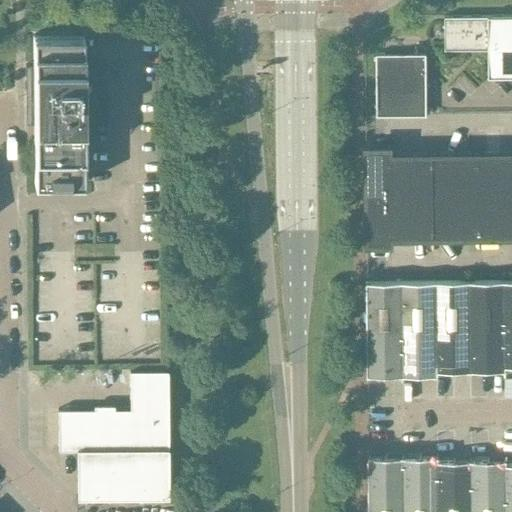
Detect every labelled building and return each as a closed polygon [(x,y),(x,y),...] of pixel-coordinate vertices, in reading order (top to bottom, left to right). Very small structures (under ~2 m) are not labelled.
[(511,75),(511,14),(445,15),(445,48),(489,48),(489,76),(511,75)] [(106,122),(106,64),(82,64),(82,34),(33,34),(34,64),(25,65),(25,123),(34,123),(34,181),(83,181),(83,122),(106,122)] [(427,114),(426,52),(377,53),(377,114),(427,114)] [(390,242),(389,194),(412,194),(411,153),(390,153),(390,146),(367,146),(368,242),(390,242)] [(500,193),(499,152),(477,153),(478,193),(500,193)] [(511,192),(511,152),(499,152),(500,193),(511,192)] [(434,193),(433,153),(411,153),(412,194),(434,193)] [(478,193),(477,153),(433,153),(434,193),(478,193)] [(511,233),(511,192),(500,193),(500,233),(511,233)] [(434,234),(434,193),(412,194),(412,234),(434,234)] [(500,193),(478,193),(434,193),(434,234),(500,233),(500,193)] [(412,234),(412,194),(389,194),(390,242),(391,242),(391,234),(412,234)] [(436,369),(435,278),(401,279),(402,374),(404,374),(404,373),(434,373),(434,374),(437,374),(437,369),(436,369)] [(470,369),(470,278),(435,278),(436,369),(437,369),(466,368),(466,369),(470,369)] [(505,364),(504,278),(470,278),(470,369),(471,369),(471,368),(503,368),(503,369),(506,369),(506,364),(505,364)] [(402,374),(401,279),(366,279),(367,374),(370,374),(370,373),(400,373),(400,374),(402,374)] [(167,452),(166,369),(128,370),(128,408),(57,409),(57,449),(75,449),(75,496),(167,496),(167,452)] [(371,453),(368,453),(368,511),(511,511),(511,460),(506,461),(506,456),(504,456),(504,457),(475,457),(475,456),(471,456),(471,457),(438,457),(438,453),(436,453),(436,454),(406,454),(406,453),(403,453),(403,454),(371,454),(371,453)]
